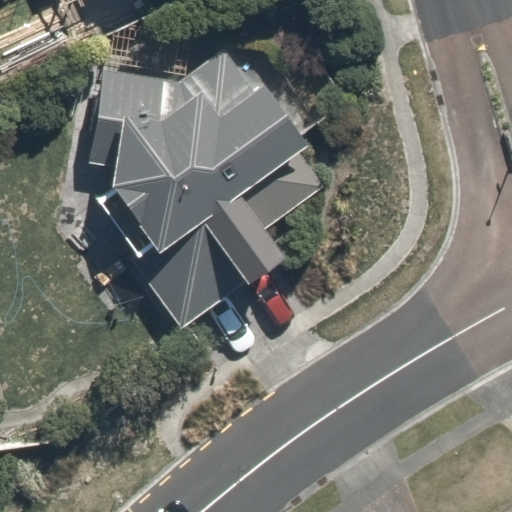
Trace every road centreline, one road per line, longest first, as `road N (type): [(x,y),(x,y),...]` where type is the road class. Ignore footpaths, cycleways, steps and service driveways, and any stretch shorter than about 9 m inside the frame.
road 1 (tertiary): [(511,309),(390,374),(212,511)]
road 2 (residential): [(511,142),(463,0)]
